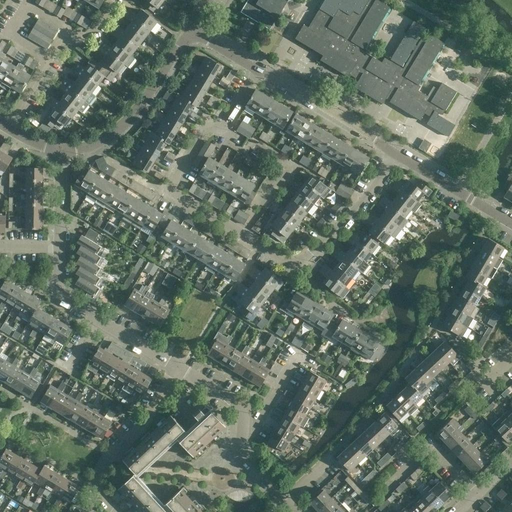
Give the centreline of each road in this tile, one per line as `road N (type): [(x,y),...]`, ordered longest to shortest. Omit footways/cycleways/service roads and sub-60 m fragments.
road 1 (residential): [(59,247),(61,297),(175,367)]
road 2 (residential): [(190,30),(126,122),(98,144),(63,151)]
road 3 (residential): [(112,511),(94,480),(147,417),(175,367)]
road 4 (residential): [(396,155),(257,71)]
road 5 (residential): [(167,193),(205,128),(224,128),(257,71)]
road 6 (residential): [(304,272),(167,193)]
road 7 (residential): [(396,155),(304,272)]
road 8 (residential): [(511,223),(396,155)]
road 9 (residential): [(53,59),(10,35),(26,7),(69,32)]
road 10 (residential): [(475,491),(430,444),(391,483)]
